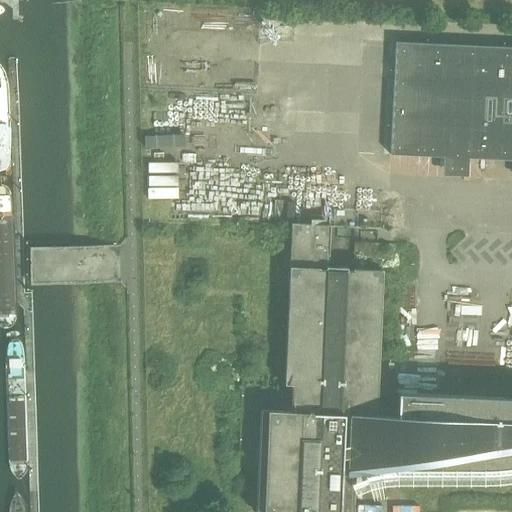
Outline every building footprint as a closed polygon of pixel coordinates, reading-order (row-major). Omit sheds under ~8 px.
[(511,46),(395,41),(394,56),(389,155),(511,160),(511,46)] [(9,52),(0,51),(0,159),(14,159),(9,52)] [(14,161),(0,161),(0,269),(19,269),(14,161)] [(352,511),(355,459),(397,463),(397,470),(485,470),(501,469),(511,468),(511,399),(400,395),(399,419),(377,418),(383,271),(346,270),(346,268),(328,267),(330,225),(290,223),(283,385),(289,386),(288,412),(258,411),(253,511),(352,511)] [(17,271),(1,272),(5,379),(23,378),(17,271)] [(23,381),(6,381),(10,490),(29,488),(23,381)] [(29,511),(28,490),(11,491),(11,511),(29,511)]
